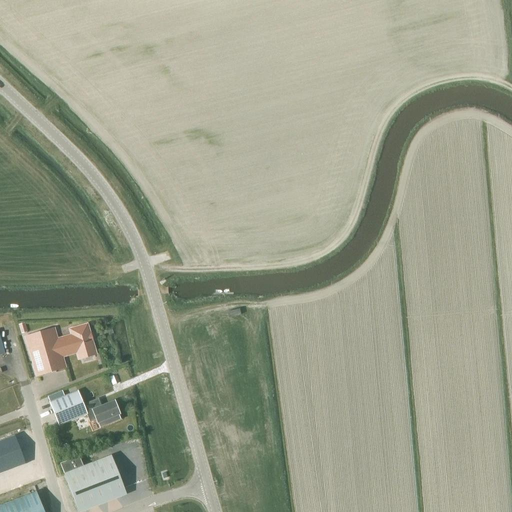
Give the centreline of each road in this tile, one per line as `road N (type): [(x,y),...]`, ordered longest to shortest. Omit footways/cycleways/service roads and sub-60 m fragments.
road 1 (secondary): [(0,84),(91,173),(134,240),(206,482)]
road 2 (unclassified): [(59,511),(26,392)]
